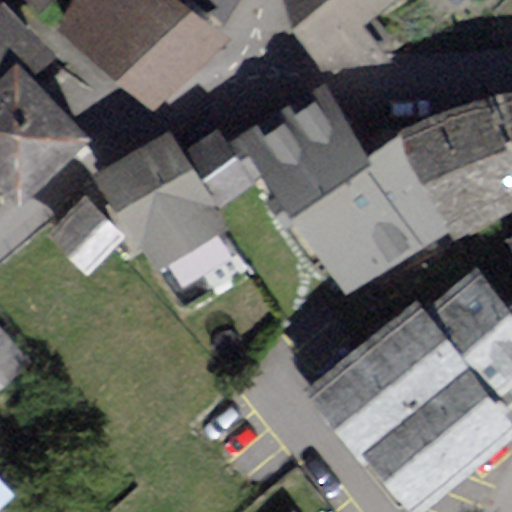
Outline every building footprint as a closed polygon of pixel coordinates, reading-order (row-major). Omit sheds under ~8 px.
[(88,0),(64,30),(163,111),(222,40),(173,0),(88,0)] [(298,0),(355,77),(365,80),(398,59),(378,29),(424,0),(298,0)] [(98,140),(29,69),(0,96),(0,167),(34,202),(98,140)] [(314,75),(231,118),(360,300),(463,242),(411,130),(377,146),(314,75)] [(511,103),(420,131),(470,243),(511,220),(511,103)] [(179,137),(103,181),(180,290),(255,250),(179,137)] [(90,200),(54,237),(94,277),(131,240),(90,200)] [(380,328),(354,346),(405,409),(424,394),(470,444),(511,405),(511,297),(494,278),(435,322),(404,290),(372,314),(380,328)] [(0,330),(0,394),(32,364),(0,330)] [(0,511),(9,511),(25,497),(0,472),(0,511)]
